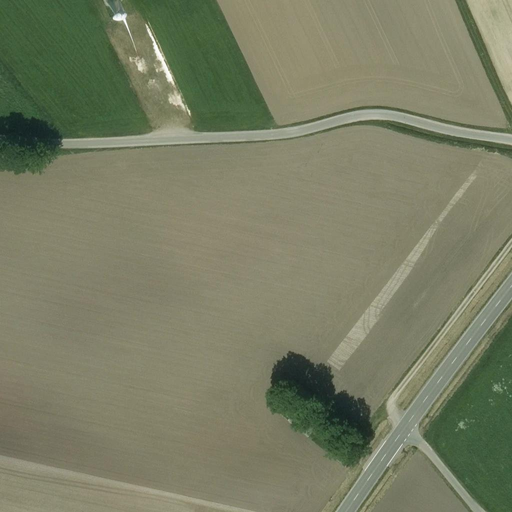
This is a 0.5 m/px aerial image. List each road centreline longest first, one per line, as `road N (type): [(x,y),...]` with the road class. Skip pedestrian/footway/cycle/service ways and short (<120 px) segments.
road 1 (unclassified): [(511,141),(375,114),(280,133),(51,144),(0,139)]
road 2 (secondary): [(511,285),(345,511)]
road 3 (track): [(405,427),(392,400),(511,244)]
